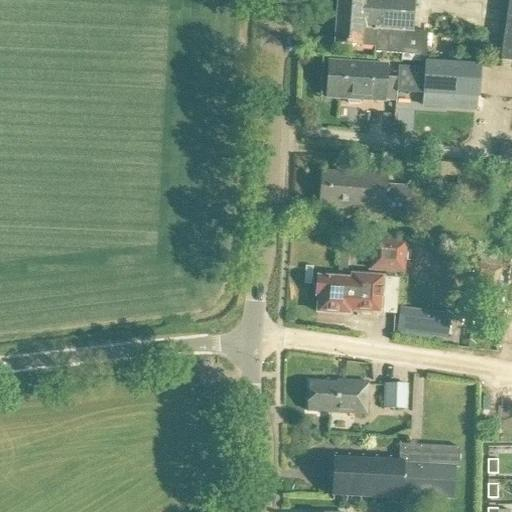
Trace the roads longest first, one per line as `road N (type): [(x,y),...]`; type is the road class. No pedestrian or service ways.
road 1 (tertiary): [(251,339),(274,0)]
road 2 (residential): [(251,339),(511,376)]
road 3 (unclassified): [(251,339),(0,365)]
road 4 (tertiary): [(251,511),(251,339)]
